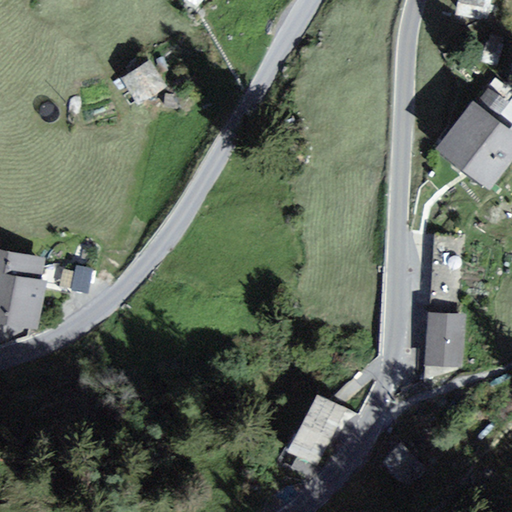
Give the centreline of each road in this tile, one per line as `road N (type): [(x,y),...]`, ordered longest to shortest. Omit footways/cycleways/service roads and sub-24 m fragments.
road 1 (residential): [(418,0),(406,42),(385,417),(356,460),(298,511)]
road 2 (residential): [(0,361),(67,335),(121,292),(221,156),(313,0)]
